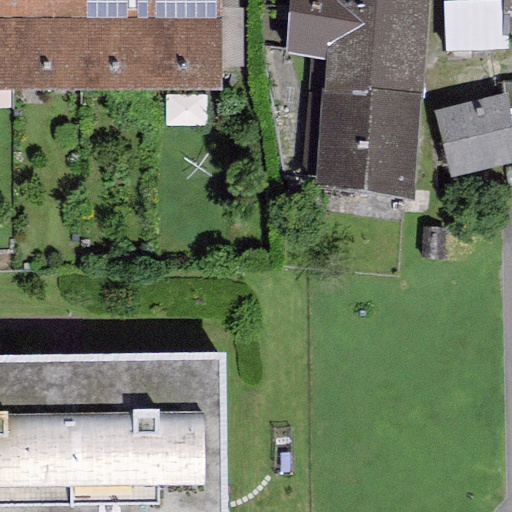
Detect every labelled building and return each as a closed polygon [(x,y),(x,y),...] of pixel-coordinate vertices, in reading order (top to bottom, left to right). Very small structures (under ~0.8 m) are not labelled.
[(17,0),(0,0),(0,90),(18,90),(17,0)] [(84,0),(17,0),(18,90),(84,88),(84,0)] [(152,0),(84,0),(84,88),(152,90),(152,0)] [(219,0),(152,0),(152,90),(219,91),(219,0)] [(288,0),(284,54),(328,60),(331,0),(288,0)] [(325,90),(421,93),(427,0),(331,0),(328,60),(325,90)] [(511,0),(502,0),(501,36),(511,36),(511,0)] [(314,187),(412,201),(421,93),(325,90),(320,91),(314,187)] [(450,178),(511,164),(511,130),(506,95),(434,113),(450,178)] [(226,511),(225,355),(0,357),(0,511),(226,511)]
